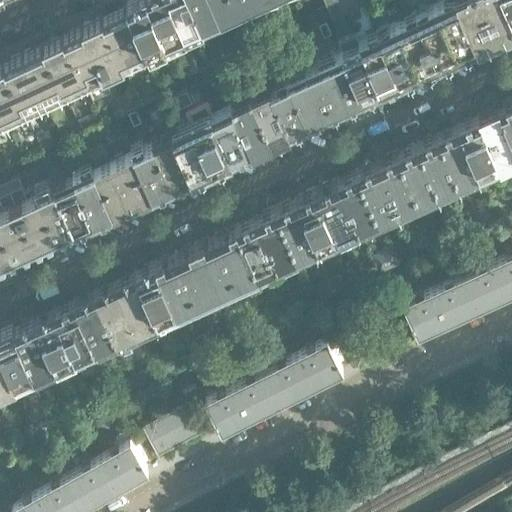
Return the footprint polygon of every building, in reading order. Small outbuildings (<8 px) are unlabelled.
[(164,37),(146,0),(129,0),(125,2),(145,46),(164,37)] [(183,28),(169,0),(146,0),(164,37),(183,28)] [(206,32),(191,0),(169,0),(183,28),(188,40),(199,35),(206,32)] [(219,12),(213,0),(191,0),(201,20),(219,12)] [(244,0),(213,0),(219,12),(244,0)] [(476,46),(456,2),(455,0),(442,0),(444,4),(436,7),(457,54),(476,46)] [(496,37),(478,0),(460,0),(456,2),(476,46),(496,37)] [(511,22),(501,0),(478,0),(496,37),(511,29),(511,22)] [(511,0),(501,0),(511,22),(511,0)] [(0,168),(166,91),(145,46),(125,2),(0,60),(0,168)] [(457,54),(436,7),(428,11),(425,5),(414,10),(438,63),(457,54)] [(438,63),(414,10),(403,15),(406,21),(398,25),(419,71),(419,72),(438,63)] [(331,31),(327,20),(319,24),(324,34),(331,31)] [(419,71),(398,25),(389,28),(387,22),(375,27),(380,37),(399,80),(419,71)] [(274,46),(269,35),(255,42),(260,52),(274,46)] [(399,80),(380,37),(369,42),(366,35),(358,39),(361,46),(380,88),(380,89),(399,80)] [(380,88),(361,46),(350,51),(348,46),(340,49),(340,50),(362,97),(380,88)] [(362,97),(340,50),(322,58),(344,105),(362,97)] [(266,62),(261,52),(260,52),(254,55),(259,65),(266,62)] [(344,105),(322,58),(304,66),(325,114),(344,105)] [(325,114),(304,66),(286,75),(288,79),(307,122),(325,114)] [(307,122),(288,79),(269,88),(289,131),(307,122)] [(289,131),(269,88),(250,97),(270,139),(289,131)] [(186,90),(178,94),(184,106),(192,102),(186,90)] [(184,106),(178,94),(170,98),(175,109),(184,106)] [(511,95),(497,102),(511,134),(511,95)] [(270,139),(250,97),(231,105),(251,148),(270,139)] [(511,151),(511,134),(497,102),(477,111),(498,158),(511,151)] [(251,149),(251,148),(231,105),(211,114),(231,158),(251,149)] [(500,162),(498,158),(477,111),(457,120),(480,171),(500,162)] [(231,158),(211,114),(192,123),(211,167),(231,158)] [(480,171),(457,120),(437,129),(461,180),(480,171)] [(211,167),(192,123),(172,132),(192,176),(211,167)] [(461,180),(437,129),(417,139),(440,189),(461,180)] [(192,176),(172,132),(171,131),(152,140),(172,185),(192,176)] [(172,185),(152,140),(143,144),(140,139),(130,144),(131,147),(132,149),(152,193),(152,194),(172,185)] [(440,189),(417,139),(397,148),(420,198),(440,189)] [(152,193),(132,149),(131,147),(111,157),(132,202),(152,193)] [(420,198),(397,148),(376,157),(400,208),(420,198)] [(132,202),(111,157),(92,166),(92,167),(112,211),(132,202)] [(400,208),(376,157),(356,166),(379,217),(400,208)] [(113,212),(112,211),(92,167),(92,166),(89,161),(78,166),(79,168),(71,172),(93,220),(113,212)] [(379,217),(356,166),(336,176),(359,226),(379,217)] [(93,220),(71,172),(63,176),(65,180),(54,185),(74,229),(93,220)] [(74,229),(54,185),(50,177),(23,189),(16,174),(0,181),(0,262),(72,229),(74,229)] [(339,236),(359,226),(336,176),(316,185),(339,236)] [(339,236),(316,185),(296,194),(319,245),(339,236)] [(319,245),(296,194),(275,203),(298,254),(319,245)] [(298,254),(275,203),(255,213),(278,263),(298,254)] [(278,263),(255,213),(235,222),(258,272),(278,263)] [(258,272),(235,222),(215,231),(238,280),(246,276),(248,281),(259,275),(258,272)] [(238,280),(215,231),(195,240),(219,293),(231,288),(229,284),(238,280)] [(219,293),(195,240),(175,249),(198,298),(206,295),(208,299),(219,293)] [(401,263),(393,245),(372,254),(374,257),(381,272),(401,263)] [(198,298),(175,249),(155,258),(175,303),(179,312),(190,307),(189,302),(198,298)] [(511,286),(511,249),(464,271),(478,302),(511,286)] [(381,272),(374,257),(353,267),(360,282),(381,272)] [(175,303),(155,258),(134,268),(158,318),(166,315),(163,309),(175,303)] [(360,282),(353,267),(332,276),(340,292),(360,282)] [(158,318),(134,268),(114,277),(135,322),(137,328),(158,318)] [(478,302),(464,271),(402,299),(416,330),(478,302)] [(332,276),(332,275),(312,284),(320,300),(340,292),(332,276)] [(135,322),(114,277),(94,286),(117,337),(125,333),(122,327),(135,322)] [(117,337),(94,286),(74,295),(94,340),(106,335),(109,340),(117,337)] [(94,340),(74,295),(53,304),(76,355),(85,352),(82,346),(94,340)] [(398,330),(390,311),(386,303),(363,314),(375,340),(398,330)] [(76,355),(53,304),(33,314),(54,359),(66,353),(68,359),(76,355)] [(260,328),(279,319),(273,305),(253,314),(257,321),(260,328)] [(54,359),(33,314),(13,323),(36,374),(44,370),(42,364),(54,359)] [(375,340),(363,314),(340,325),(352,351),(375,340)] [(240,337),(260,328),(257,321),(237,330),(240,337)] [(36,374),(13,323),(0,328),(0,349),(13,377),(25,372),(28,377),(36,374)] [(199,356),(220,347),(214,334),(193,343),(199,356)] [(341,366),(338,358),(326,335),(265,365),(281,396),(341,366)] [(13,377),(0,349),(0,390),(3,389),(1,383),(13,377)] [(158,375),(153,364),(132,374),(137,385),(158,375)] [(281,396),(265,365),(205,396),(220,427),(281,396)] [(132,374),(114,383),(119,394),(137,385),(132,374)] [(119,394),(114,383),(93,392),(98,403),(119,394)] [(202,427),(192,409),(188,401),(166,413),(179,439),(202,427)] [(47,408),(41,411),(45,419),(51,417),(47,408)] [(179,439),(166,413),(143,425),(157,451),(179,439)] [(54,426),(50,417),(34,425),(37,433),(54,426)] [(88,499),(147,466),(130,436),(71,469),(88,499)] [(16,511),(64,511),(88,499),(71,469),(11,503),(16,511)]
